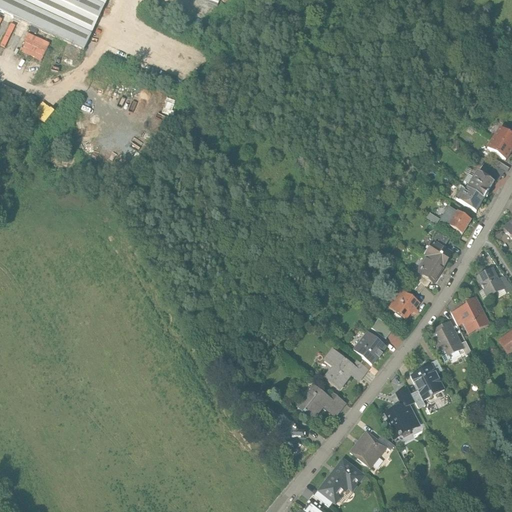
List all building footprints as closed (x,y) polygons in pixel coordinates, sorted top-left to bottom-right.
[(0,0),(0,11),(83,50),(106,0),(0,0)] [(493,8),(486,2),(482,8),(489,14),(493,8)] [(22,93),(1,82),(0,84),(0,96),(16,104),(22,93)] [(511,138),(499,131),(493,141),(511,152),(511,150),(511,138)] [(505,162),(511,152),(493,141),(487,151),(505,162)] [(494,168),(504,174),(505,175),(509,170),(495,161),(492,167),(494,168)] [(489,178),(498,184),(504,174),(494,168),(489,178)] [(476,175),(466,191),(483,201),(494,185),(476,175)] [(462,194),(457,202),(475,214),(483,201),(466,191),(463,195),(462,194)] [(448,208),(440,222),(451,229),(462,236),(470,222),(448,208)] [(437,221),(429,216),(426,221),(434,226),(437,221)] [(511,218),(511,219),(511,222),(502,230),(511,243),(511,218)] [(459,241),(462,236),(451,229),(448,235),(459,241)] [(449,240),(435,232),(430,241),(432,242),(443,249),(449,240)] [(423,257),(425,258),(442,268),(451,254),(443,249),(432,242),(423,257)] [(442,268),(425,258),(416,273),(433,283),(442,268)] [(494,271),(477,279),(482,289),(484,288),(486,292),(484,293),(489,301),(505,292),(508,297),(511,294),(511,288),(507,279),(501,283),(494,271)] [(419,295),(425,288),(413,278),(407,285),(419,295)] [(411,315),(419,304),(399,290),(386,308),(405,321),(410,314),(411,315)] [(469,310),(454,317),(460,331),(466,328),(471,339),(492,328),(478,301),(467,307),(469,310)] [(371,330),(385,340),(393,331),(378,320),(371,330)] [(441,357),(442,357),(447,367),(452,364),(450,359),(464,352),(465,352),(463,347),(452,325),(430,336),(441,357)] [(385,349),(365,333),(351,351),(371,366),(385,349)] [(511,334),(500,343),(509,357),(511,355),(511,334)] [(468,345),(463,347),(465,352),(464,352),(468,360),(474,357),(468,345)] [(352,366),(331,350),(323,361),(332,368),(323,379),(339,391),(350,377),(359,383),(368,371),(356,362),(352,366)] [(433,367),(434,368),(438,378),(444,375),(439,364),(433,367)] [(413,379),(420,394),(425,404),(446,394),(438,378),(434,368),(413,379)] [(328,399),(314,388),(296,410),(303,415),(304,413),(313,420),(321,409),(334,419),(345,405),(332,394),(328,399)] [(396,398),(401,409),(405,407),(407,411),(411,409),(416,406),(412,398),(409,392),(396,398)] [(420,394),(412,398),(416,406),(419,413),(427,409),(425,404),(420,394)] [(401,409),(386,416),(392,430),(390,431),(395,442),(421,429),(411,409),(407,411),(405,407),(401,409)] [(304,432),(298,432),(292,427),(295,424),(282,413),(268,431),(287,446),(291,440),(304,440),(304,432)] [(379,444),(367,435),(351,456),(372,472),(389,451),(379,444)] [(383,439),(379,444),(389,451),(391,453),(394,448),(383,439)] [(361,479),(342,463),(320,492),(329,499),(335,503),(347,488),(351,491),(361,479)] [(329,499),(320,492),(319,491),(314,497),(322,504),(324,505),(329,499)] [(319,509),(322,504),(314,497),(312,496),(309,501),(309,502),(310,502),(319,509)] [(310,502),(309,502),(302,511),(303,511),(322,511),(319,509),(310,502)]
